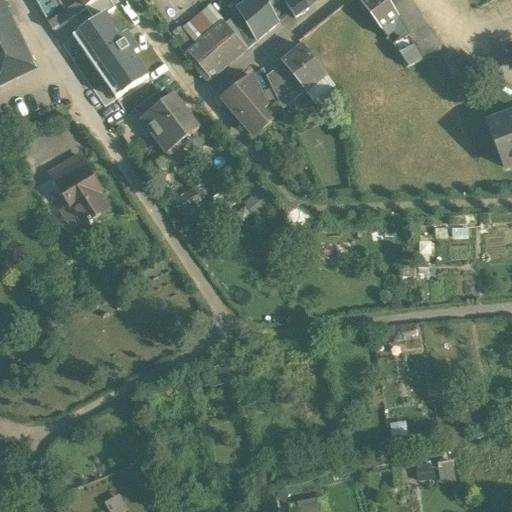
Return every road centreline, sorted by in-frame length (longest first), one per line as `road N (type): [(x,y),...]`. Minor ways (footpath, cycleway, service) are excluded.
road 1 (residential): [(22,0),(87,116),(232,336),(21,445),(0,433)]
road 2 (residential): [(333,0),(206,101)]
road 3 (residential): [(206,101),(126,0)]
